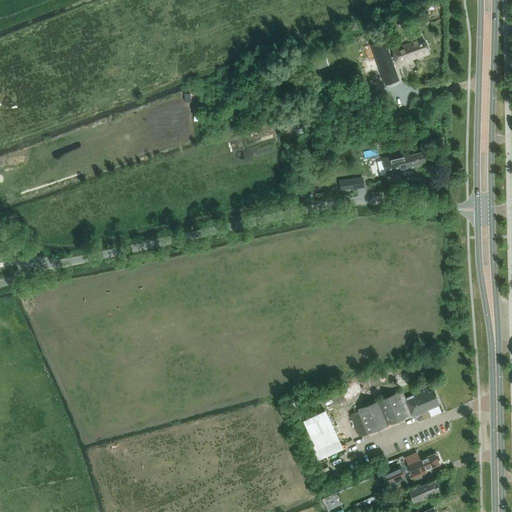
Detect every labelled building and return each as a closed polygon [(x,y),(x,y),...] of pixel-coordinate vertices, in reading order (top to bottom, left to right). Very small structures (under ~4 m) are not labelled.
[(423,53),(428,51),(424,39),(418,41),(417,38),(391,47),(397,66),(424,56),(423,53)] [(360,56),(366,73),(381,68),(375,50),(360,56)] [(329,66),(325,55),(314,59),(317,69),(329,66)] [(384,161),(386,174),(387,175),(413,169),(412,166),(426,163),(423,152),(409,155),(409,152),(383,159),(384,161)] [(339,182),(340,190),(364,187),(363,179),(339,182)] [(341,389),(330,393),(334,405),(345,401),(341,389)] [(401,390),(395,393),(357,409),(368,433),(405,417),(412,415),(413,417),(428,410),(428,409),(440,404),(434,390),(429,392),(428,389),(405,399),(401,390)] [(329,409),(306,417),(320,458),(343,450),(329,409)] [(407,463),(414,478),(425,473),(424,470),(439,464),(438,462),(440,459),(438,454),(435,454),(420,460),(419,458),(416,452),(405,457),(407,463)] [(391,470),(388,471),(382,474),(387,485),(396,481),(397,482),(406,478),(400,466),(391,470)] [(439,482),(435,482),(434,480),(420,487),(419,484),(407,489),(414,504),(425,499),(424,497),(439,490),(441,487),(439,482)] [(379,511),(385,510),(381,501),(361,510),(361,511),(379,511)]
